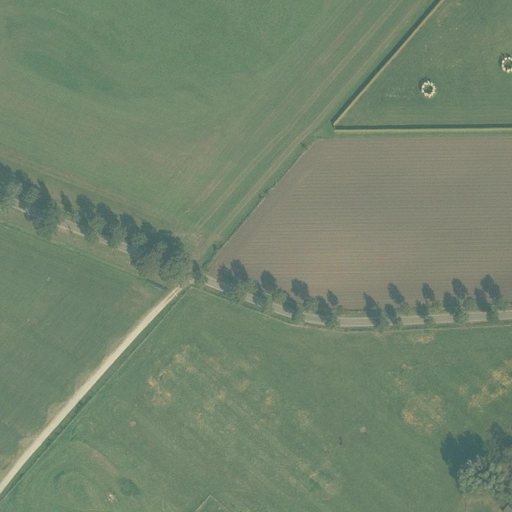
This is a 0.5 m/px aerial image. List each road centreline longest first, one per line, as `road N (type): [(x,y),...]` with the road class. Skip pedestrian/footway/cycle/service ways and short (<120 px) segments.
road 1 (unclassified): [(511,315),(332,323),(297,316),(0,200)]
road 2 (track): [(0,489),(190,275)]
